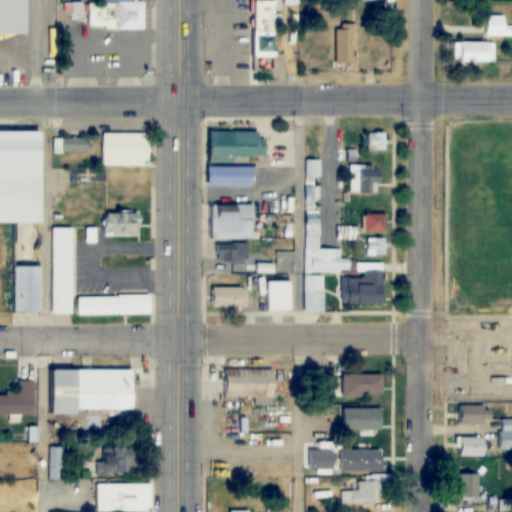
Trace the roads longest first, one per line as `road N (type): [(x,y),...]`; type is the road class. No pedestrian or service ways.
road 1 (residential): [(421,511),(425,0)]
road 2 (primary): [(178,511),(181,0)]
road 3 (residential): [(421,340),(0,341)]
road 4 (tertiary): [(511,100),(181,103)]
road 5 (residential): [(181,103),(0,104)]
